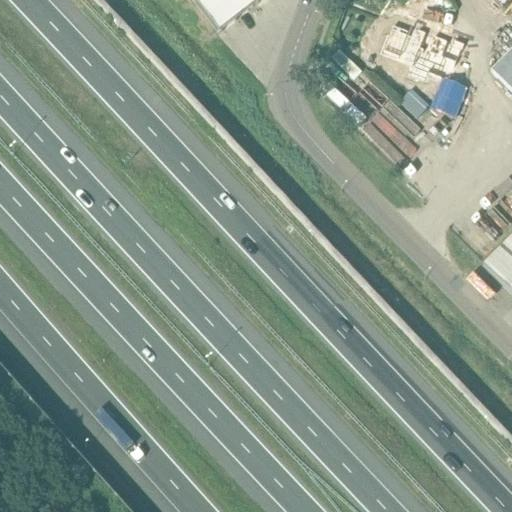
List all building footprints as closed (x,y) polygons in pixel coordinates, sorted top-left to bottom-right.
[(191,0),(218,35),(263,0),(191,0)] [(392,28),(382,54),(412,65),(410,70),(435,79),(448,44),(421,33),(419,38),(392,28)] [(511,51),(490,74),(511,94),(511,51)] [(338,52),(331,61),(355,82),(362,73),(338,52)] [(465,91),(443,82),(431,110),(454,119),(465,91)] [(381,133),(402,116),(378,86),(357,104),(381,133)] [(412,90),(399,103),(417,120),(430,107),(412,90)] [(422,158),(434,148),(409,120),(398,130),(400,132),(377,152),(413,193),(435,173),(422,158)] [(511,235),(481,266),(511,296),(511,235)]
